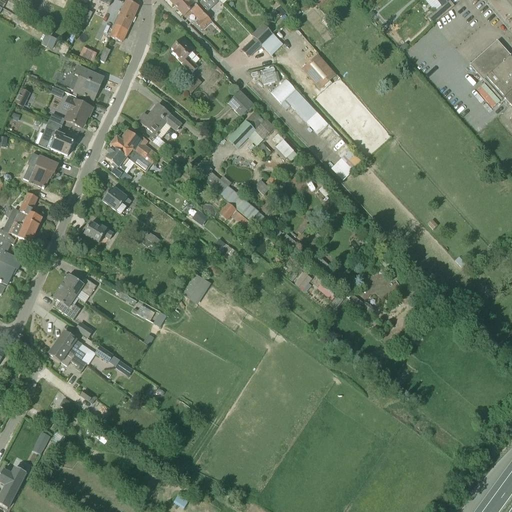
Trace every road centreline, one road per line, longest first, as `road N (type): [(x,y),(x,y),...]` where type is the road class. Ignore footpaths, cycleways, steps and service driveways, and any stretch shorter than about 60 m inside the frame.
road 1 (residential): [(14,338),(125,85),(147,0)]
road 2 (unknown): [(157,0),(217,62),(272,63),(313,93)]
road 3 (residential): [(0,447),(36,370),(14,338)]
